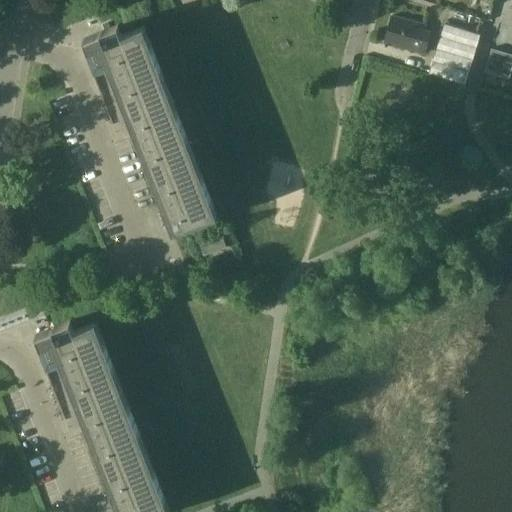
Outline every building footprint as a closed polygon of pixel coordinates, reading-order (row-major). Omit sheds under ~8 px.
[(419,53),(425,54),(431,32),(425,30),(426,25),(393,17),(386,44),(419,53)] [(444,24),(430,74),(465,84),(479,34),(444,24)] [(109,54),(166,203),(177,230),(177,231),(217,216),(143,26),(122,35),(118,25),(85,38),(89,49),(100,45),(104,56),(109,54)] [(496,75),(503,52),(491,48),(485,72),(496,75)] [(222,234),(199,243),(204,255),(227,247),(222,234)] [(166,511),(169,511),(96,322),(74,330),(70,321),(37,333),(41,344),(52,340),(56,352),(61,350),(124,511),(166,511)]
